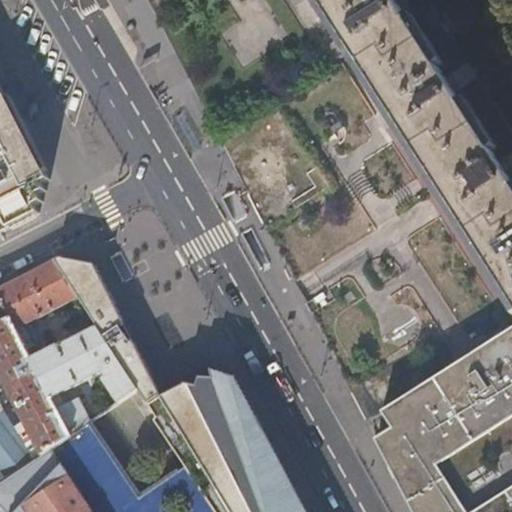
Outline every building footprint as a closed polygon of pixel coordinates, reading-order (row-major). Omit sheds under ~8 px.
[(511,180),(510,177),(502,165),(496,156),(466,109),(455,92),(447,79),(441,70),(411,22),(401,7),(396,0),(323,0),(336,20),(331,24),(348,51),(353,47),(391,106),(385,110),(402,137),(408,134),(445,191),(438,195),(455,221),(461,217),(498,274),(492,279),(509,307),(511,305),(511,180)] [(456,31),(473,23),(466,7),(449,15),(456,31)] [(417,18),(411,22),(441,70),(448,66),(417,18)] [(454,75),(447,79),(455,92),(462,88),(454,75)] [(0,102),(0,180),(26,220),(37,215),(34,209),(41,206),(37,198),(45,195),(41,187),(48,184),(49,183),(46,179),(34,154),(6,99),(0,102)] [(466,109),(496,156),(503,152),(473,105),(466,109)] [(229,154),(259,212),(321,175),(286,119),(257,137),(229,154)] [(229,154),(257,137),(248,123),(221,140),(229,154)] [(502,165),(510,177),(511,175),(511,165),(509,161),(502,165)] [(0,233),(26,220),(0,180),(0,233)] [(94,270),(60,259),(55,261),(78,297),(98,327),(138,390),(148,405),(161,396),(94,270)] [(119,403),(138,390),(98,327),(61,346),(59,345),(42,353),(38,344),(45,340),(40,336),(38,334),(34,335),(29,323),(78,297),(55,261),(0,289),(0,296),(71,435),(90,422),(112,407),(108,400),(95,409),(96,411),(88,416),(74,388),(104,372),(107,376),(103,378),(119,403)] [(71,435),(0,296),(0,370),(43,454),(71,435)] [(498,328),(504,337),(511,331),(511,326),(502,311),(492,318),(498,328)] [(483,338),(488,346),(504,337),(498,328),(483,338)] [(511,511),(511,331),(504,337),(488,346),(384,412),(394,429),(377,439),(415,511),(511,511)] [(161,396),(148,405),(187,466),(203,490),(204,489),(220,511),(308,511),(233,373),(208,364),(205,373),(197,372),(196,383),(184,383),(184,380),(161,396)] [(368,422),(384,412),(368,384),(361,388),(346,379),(359,404),(368,422)] [(0,464),(9,476),(33,461),(3,409),(0,412),(0,464)] [(120,511),(141,497),(90,422),(71,435),(43,454),(33,461),(9,476),(0,482),(0,508),(4,511),(120,511)] [(217,511),(203,490),(187,466),(141,497),(120,511),(217,511)]
